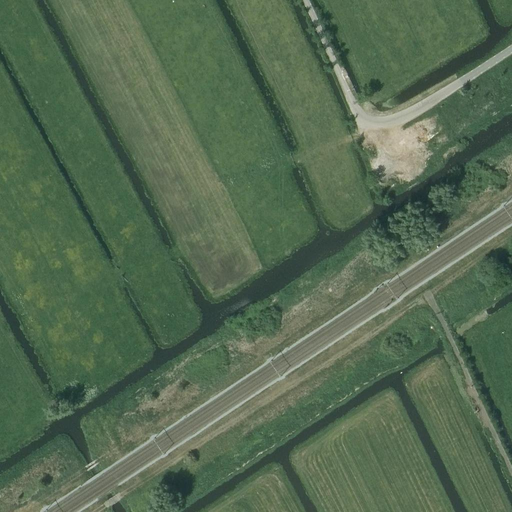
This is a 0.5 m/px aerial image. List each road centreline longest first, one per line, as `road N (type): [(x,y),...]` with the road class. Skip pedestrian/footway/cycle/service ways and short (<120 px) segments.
road 1 (tertiary): [(378,123),(430,102),(511,48)]
road 2 (tertiary): [(378,123),(361,119),(303,0)]
